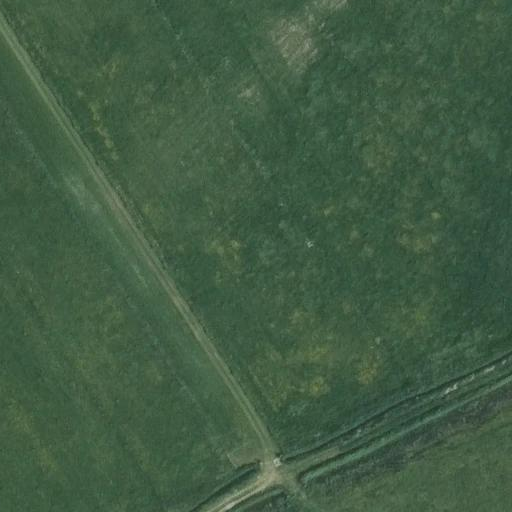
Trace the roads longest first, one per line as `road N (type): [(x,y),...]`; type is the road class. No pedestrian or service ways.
road 1 (track): [(266,480),(268,446),(244,402),(0,23)]
road 2 (track): [(214,511),(511,366)]
